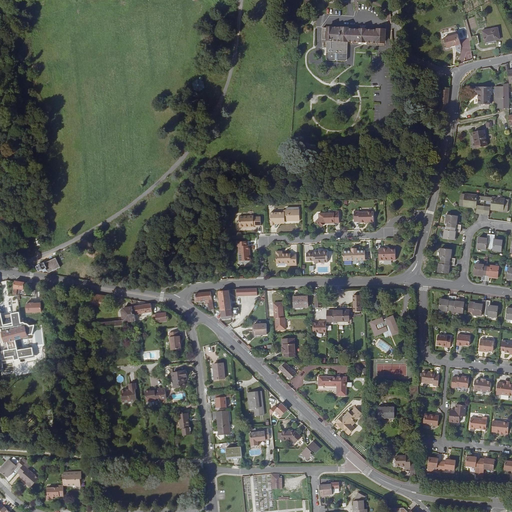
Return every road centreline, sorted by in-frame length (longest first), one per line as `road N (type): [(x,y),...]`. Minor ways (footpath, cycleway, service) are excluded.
road 1 (secondary): [(357,462),(189,310)]
road 2 (residential): [(427,220),(397,218),(380,236),(260,239),(260,282)]
road 3 (tertiary): [(427,220),(454,78),(470,64),(511,56)]
road 4 (secondary): [(174,300),(0,272)]
road 5 (residential): [(189,310),(209,470)]
road 6 (tertiary): [(260,282),(391,281),(409,274)]
road 7 (residential): [(511,450),(442,442),(448,362)]
